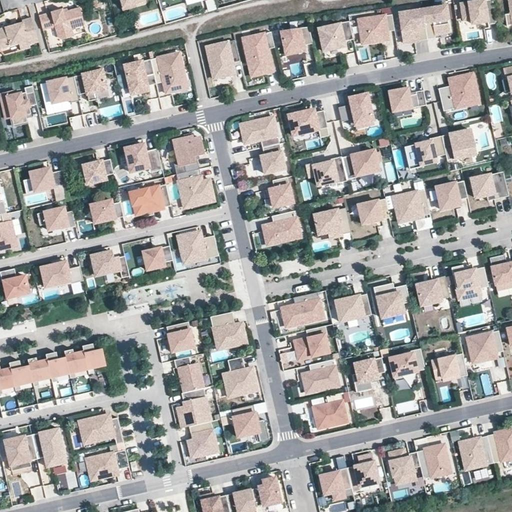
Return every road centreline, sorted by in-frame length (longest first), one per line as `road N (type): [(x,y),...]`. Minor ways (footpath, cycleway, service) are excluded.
road 1 (residential): [(214,112),(511,51)]
road 2 (residential): [(511,230),(254,290)]
road 3 (residential): [(36,511),(289,455)]
road 4 (residential): [(0,264),(237,214)]
road 5 (residential): [(289,455),(511,403)]
road 6 (residential): [(0,162),(214,112)]
road 7 (residential): [(254,290),(289,455)]
road 8 (residential): [(0,424),(160,387)]
